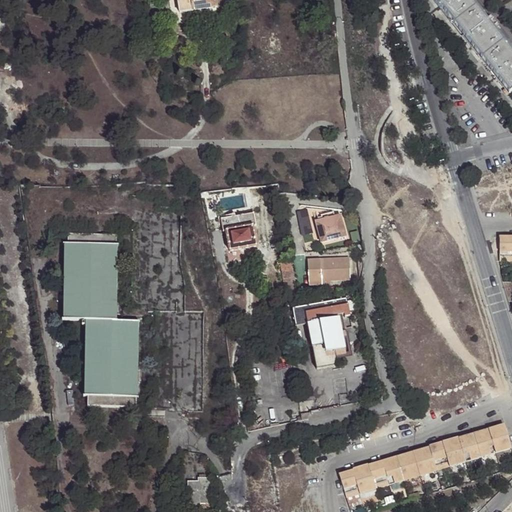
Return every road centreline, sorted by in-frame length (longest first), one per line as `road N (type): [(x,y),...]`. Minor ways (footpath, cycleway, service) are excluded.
road 1 (unclassified): [(236,490),(238,450),(253,436),(390,401),(337,0)]
road 2 (residential): [(452,158),(511,351)]
road 3 (residential): [(410,0),(452,158)]
